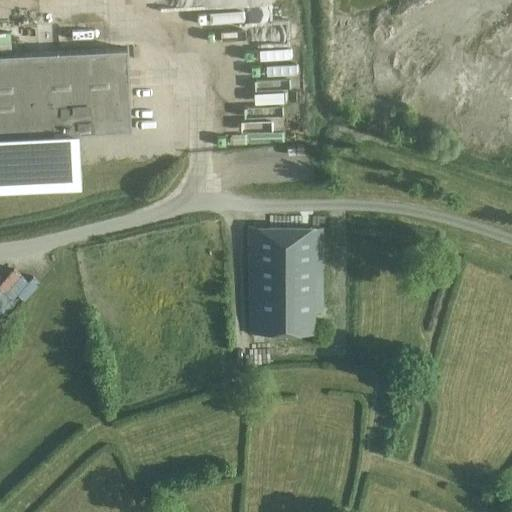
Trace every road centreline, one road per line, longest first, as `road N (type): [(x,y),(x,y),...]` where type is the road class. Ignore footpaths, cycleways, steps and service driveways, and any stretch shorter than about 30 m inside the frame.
road 1 (unclassified): [(511,240),(367,205),(212,204),(0,250)]
road 2 (track): [(236,205),(240,377)]
